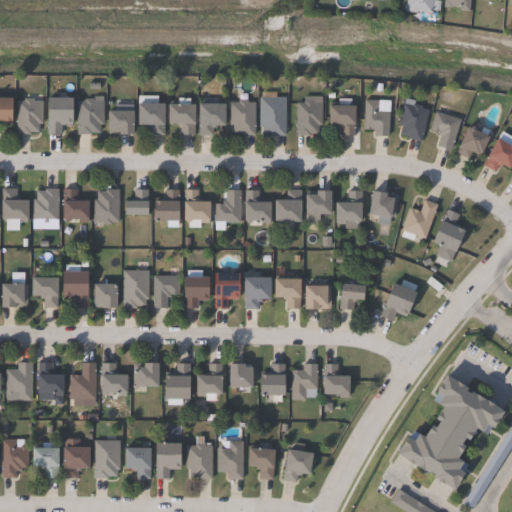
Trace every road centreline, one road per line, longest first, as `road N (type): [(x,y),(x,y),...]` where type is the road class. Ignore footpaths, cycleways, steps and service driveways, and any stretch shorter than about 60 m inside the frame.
road 1 (residential): [(511,217),(438,174),(387,164),(0,157)]
road 2 (residential): [(408,361),(375,342),(331,333),(0,333)]
road 3 (tertiary): [(511,242),(408,361),(319,511)]
road 4 (residential): [(300,511),(0,505)]
